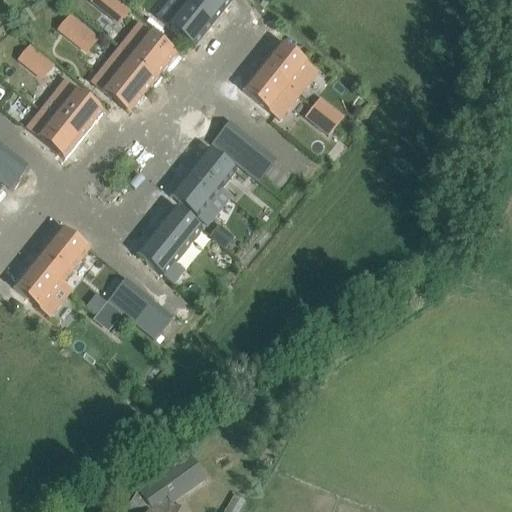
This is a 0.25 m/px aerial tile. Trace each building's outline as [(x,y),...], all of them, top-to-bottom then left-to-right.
[(113,0),(94,0),(92,2),(120,24),(129,12),(113,0)] [(180,0),(171,0),(156,19),(194,49),(213,26),(180,0)] [(228,0),(180,0),(213,26),(232,2),(228,0)] [(78,27),(69,19),(59,31),(69,38),(78,27)] [(119,50),(156,80),(175,57),(137,27),(119,50)] [(260,69),(298,99),(317,76),(279,45),(260,69)] [(29,68),(39,56),(30,48),(20,61),(29,68)] [(119,50),(91,85),(128,115),(156,80),(119,50)] [(298,99),(260,69),(241,92),(279,123),(298,99)] [(64,84),(40,113),(78,143),(102,114),(64,84)] [(343,120),(329,108),(322,118),(336,129),(343,120)] [(78,143),(40,113),(26,131),(64,161),(78,143)] [(336,129),(322,118),(314,127),(328,139),(336,129)] [(226,147),(217,139),(211,147),(220,154),(226,147)] [(236,155),(226,147),(220,154),(230,162),(236,155)] [(207,151),(192,170),(230,201),(230,200),(221,193),(235,174),(207,151)] [(245,163),(236,155),(230,162),(239,170),(245,163)] [(255,170),(245,163),(239,170),(249,177),(255,170)] [(207,229),(230,201),(192,170),(169,198),(207,229)] [(264,178),(255,170),(249,177),(258,185),(264,178)] [(6,176),(0,183),(10,191),(15,183),(6,176)] [(174,266),(202,232),(173,209),(135,256),(173,287),(183,274),(174,266)] [(60,230),(34,263),(63,285),(88,253),(60,230)] [(226,237),(219,246),(225,251),(233,242),(226,237)] [(66,288),(63,285),(34,263),(12,290),(50,320),(72,293),(66,288)] [(122,305),(113,297),(107,304),(116,312),(122,305)] [(132,312),(122,305),(116,312),(126,319),(132,312)] [(141,320),(132,312),(126,319),(135,327),(141,320)] [(151,328),(141,320),(135,327),(145,335),(151,328)] [(160,335),(151,328),(145,335),(154,342),(160,335)] [(150,511),(180,511),(170,506),(162,501),(197,476),(185,459),(137,492),(141,499),(151,511),(150,511)] [(228,511),(241,511),(246,499),(234,495),(228,511)]
